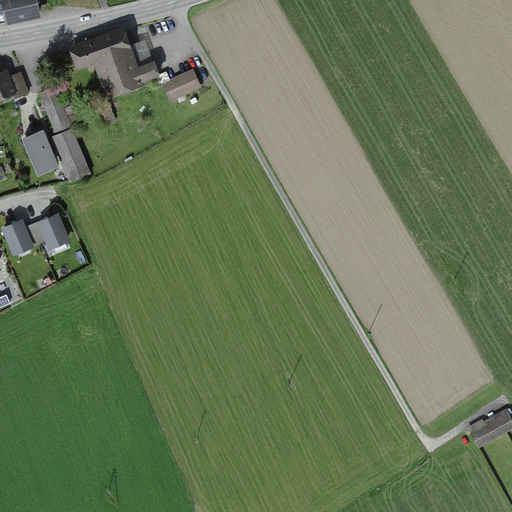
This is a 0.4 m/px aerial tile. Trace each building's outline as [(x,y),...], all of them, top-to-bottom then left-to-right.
[(0,0),(0,21),(38,14),(35,0),(0,0)] [(96,59),(108,93),(140,81),(140,80),(157,74),(153,62),(135,68),(122,30),(72,47),(79,65),(96,59)] [(198,85),(192,72),(164,84),(171,98),(198,85)] [(0,95),(11,91),(14,97),(28,92),(21,73),(7,79),(5,73),(0,74),(0,95)] [(89,172),(54,87),(40,93),(57,134),(52,137),(70,180),(89,172)] [(81,99),(71,103),(76,116),(86,112),(81,99)] [(92,114),(97,112),(98,114),(110,111),(108,103),(95,105),(95,103),(89,105),(92,114)] [(43,129),(23,138),(27,147),(30,146),(38,166),(55,159),(43,129)] [(32,225),(39,241),(46,238),(50,246),(53,245),(56,252),(67,247),(64,240),(67,239),(57,215),(32,225)] [(14,252),(39,241),(32,225),(24,228),(21,220),(4,228),(14,252)] [(6,294),(0,296),(0,306),(9,302),(6,294)] [(471,434),(478,445),(511,426),(511,418),(506,409),(483,421),(486,426),(471,434)]
